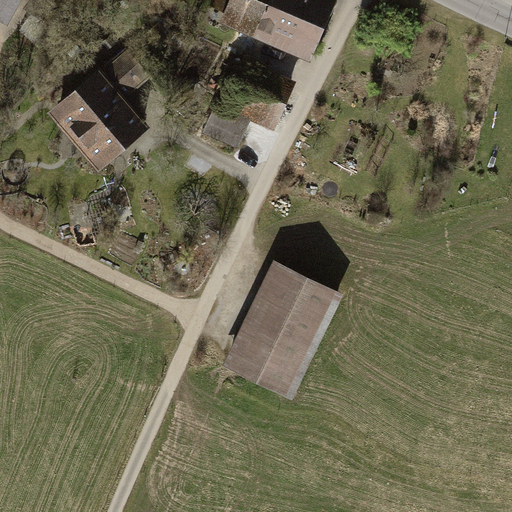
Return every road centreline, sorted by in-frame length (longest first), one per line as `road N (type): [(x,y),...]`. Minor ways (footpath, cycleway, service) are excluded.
road 1 (track): [(199,317),(0,219)]
road 2 (track): [(116,511),(199,317)]
